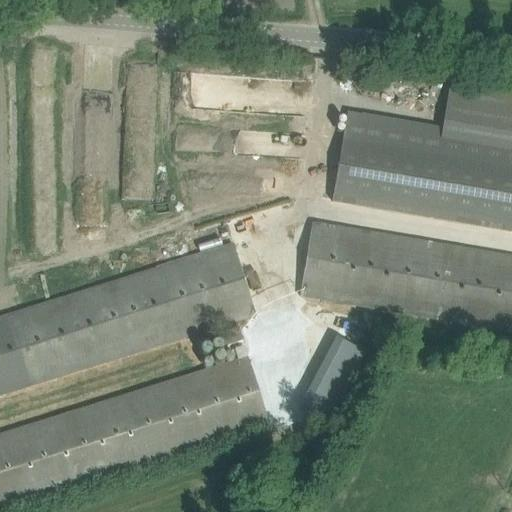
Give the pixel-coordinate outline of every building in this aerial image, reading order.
[(511,98),(448,88),(442,127),(347,112),(332,203),(511,232),(511,98)] [(247,141),(264,141),(266,112),(249,111),(247,141)] [(511,259),(313,227),(301,300),(511,334),(511,259)] [(230,245),(0,317),(0,397),(253,318),(230,245)] [(247,357),(0,434),(0,511),(12,511),(270,432),(247,357)]
